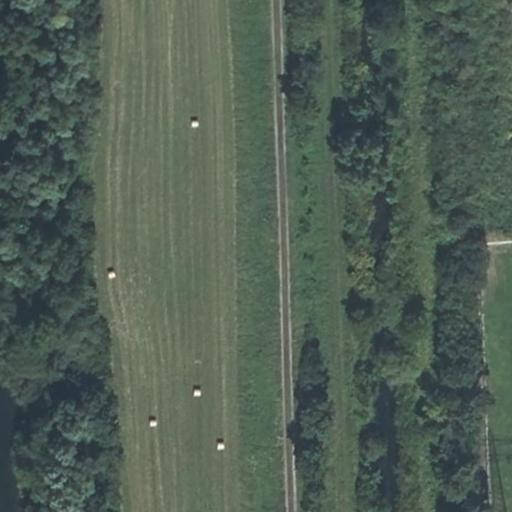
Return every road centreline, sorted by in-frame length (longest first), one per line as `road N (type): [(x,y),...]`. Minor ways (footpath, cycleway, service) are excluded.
road 1 (track): [(420,0),(437,511)]
road 2 (track): [(345,511),(329,0)]
road 3 (track): [(281,0),(297,511)]
